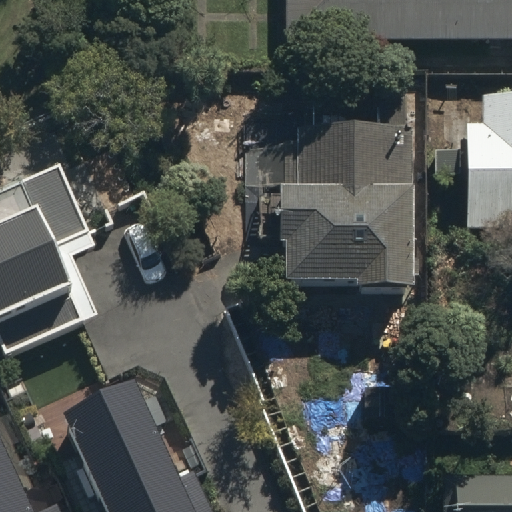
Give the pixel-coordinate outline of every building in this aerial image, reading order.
[(511,0),(288,0),(288,60),(511,60),(511,0)] [(377,112),(376,149),(298,148),(298,158),(287,158),(287,219),(278,219),(279,277),(288,277),(289,316),(356,315),(356,324),(416,323),(414,143),(406,143),(406,112),(377,112)] [(511,117),(482,117),(482,143),(466,143),(466,249),(511,249),(511,117)] [(0,340),(8,360),(100,320),(74,261),(93,253),(59,174),(0,199),(0,340)] [(214,511),(193,467),(179,474),(134,379),(65,412),(111,511),(214,511)] [(30,511),(0,447),(0,511),(59,511),(56,504),(39,511),(30,511)] [(511,511),(511,489),(440,490),(439,511),(511,511)]
